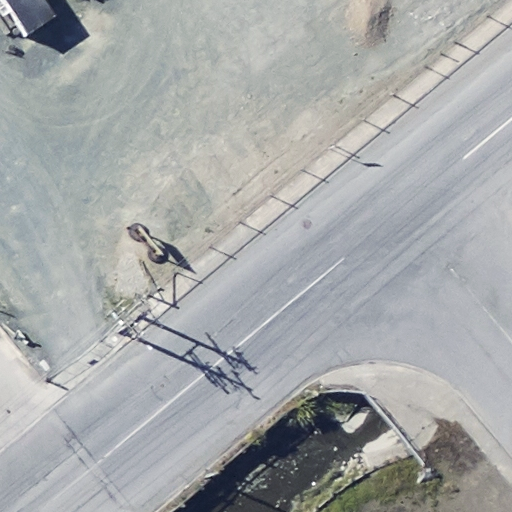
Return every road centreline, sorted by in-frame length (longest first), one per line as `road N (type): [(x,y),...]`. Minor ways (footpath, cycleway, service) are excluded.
road 1 (unclassified): [(42,511),(404,212)]
road 2 (unclassified): [(511,341),(404,212)]
road 3 (unclassified): [(404,212),(511,122)]
